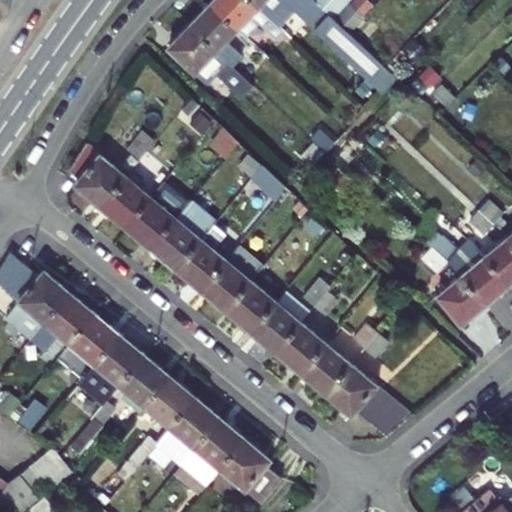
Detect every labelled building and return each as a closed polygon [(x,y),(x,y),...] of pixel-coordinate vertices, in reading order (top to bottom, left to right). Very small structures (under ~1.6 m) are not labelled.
[(219,0),(214,0),(197,19),(230,51),(251,30),(219,0)] [(285,21),(263,0),(219,0),(251,30),(260,38),(273,25),(288,40),(296,31),(285,21)] [(263,0),(285,21),(300,5),(389,90),(403,75),(356,30),(338,13),(324,0),(263,0)] [(324,0),(338,13),(349,0),(324,0)] [(349,0),(338,13),(356,30),(372,13),(357,0),(349,0)] [(230,51),(197,19),(174,42),(216,82),(227,69),(250,91),(260,81),(254,75),(239,61),(230,51)] [(249,50),(239,61),(254,75),(265,64),(249,50)] [(246,139),(230,126),(214,145),(229,158),(246,139)] [(133,149),(145,159),(161,140),(149,130),(133,149)] [(132,174),(92,141),(74,168),(86,178),(81,184),(106,205),(132,174)] [(270,162),(258,152),(248,163),(260,174),(270,162)] [(159,171),(170,180),(184,163),(173,154),(159,171)] [(294,186),(276,169),(266,180),(284,197),(294,186)] [(106,205),(131,226),(158,195),(132,174),(106,205)] [(131,226),(156,247),(182,215),(158,195),(131,226)] [(485,206),(500,220),(510,209),(496,195),(485,206)] [(182,215),(156,247),(182,268),(217,226),(220,223),(194,201),(182,215)] [(500,220),(485,206),(475,216),(490,231),(500,220)] [(217,226),(182,268),(208,289),(234,258),(222,249),(231,238),(217,226)] [(453,260),(454,261),(467,274),(490,301),(511,283),(511,279),(491,253),(475,237),(464,248),(448,233),(437,244),(453,260)] [(511,235),(491,253),(511,279),(511,235)] [(453,260),(437,244),(427,254),(444,270),(454,261),(453,260)] [(234,258),(208,289),(232,310),(258,278),(234,258)] [(48,273),(35,262),(14,287),(27,297),(13,314),(39,336),(53,319),(79,288),(54,267),(48,273)] [(342,280),(330,270),(309,295),(321,305),(335,288),(342,280)] [(490,301),(467,274),(444,292),(467,320),(490,301)] [(232,310),(258,330),(283,299),(258,278),(232,310)] [(79,288),(53,319),(79,341),(105,310),(79,288)] [(335,288),(321,305),(333,315),(347,298),(335,288)] [(258,330),(283,351),(308,320),(283,299),(258,330)] [(131,331),(105,310),(79,341),(105,362),(131,331)] [(283,351),(307,371),(332,341),(308,320),(283,351)] [(360,337),(370,346),(383,331),(373,322),(360,337)] [(156,352),(131,331),(105,362),(131,383),(156,352)] [(394,339),(383,331),(370,346),(381,354),(394,339)] [(332,341),(307,371),(332,392),(358,361),(332,341)] [(42,363),(54,372),(67,355),(56,346),(42,363)] [(180,372),(156,352),(131,383),(137,389),(132,395),(149,409),(154,403),(180,372)] [(358,361),(332,392),(357,413),(362,407),(393,433),(419,412),(358,361)] [(206,393),(180,372),(154,403),(180,424),(206,393)] [(192,459),(230,414),(206,393),(180,424),(168,439),(192,459)] [(128,405),(119,398),(105,414),(114,422),(128,405)] [(255,434),(230,414),(192,459),(217,480),(229,465),(255,434)] [(155,454),(168,439),(158,431),(145,446),(155,454)] [(282,456),(255,434),(229,465),(270,499),(291,475),(277,462),(282,456)] [(51,454),(70,476),(81,466),(62,444),(51,454)] [(51,454),(41,463),(59,486),(70,476),(51,454)] [(59,486),(41,463),(30,472),(46,498),(59,486)] [(0,501),(17,480),(6,472),(0,479),(0,501)] [(30,472),(17,480),(0,501),(0,504),(10,511),(30,511),(46,498),(30,472)] [(470,511),(511,511),(511,503),(496,483),(467,507),(470,511)] [(57,492),(48,501),(61,511),(69,502),(57,492)]
